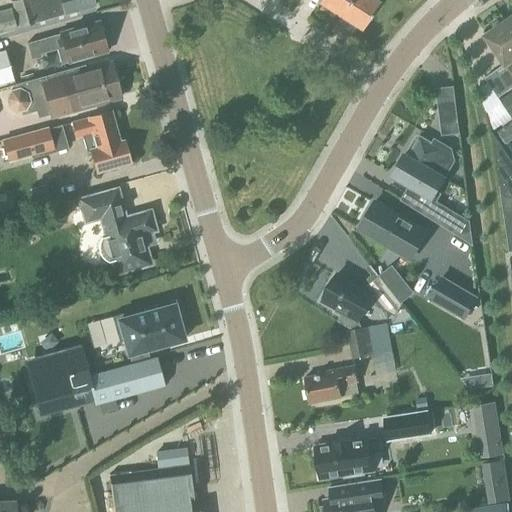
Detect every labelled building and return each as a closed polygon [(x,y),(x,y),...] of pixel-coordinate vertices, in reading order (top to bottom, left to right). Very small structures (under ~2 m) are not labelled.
[(16,0),(12,1),(19,28),(39,23),(38,20),(63,13),(64,13),(95,5),(93,0),(16,0)] [(340,14),(349,0),(318,0),(319,0),(340,14)] [(362,28),(379,2),(375,0),(349,0),(340,14),(362,28)] [(0,34),(17,29),(11,8),(0,11),(0,34)] [(111,47),(104,24),(99,23),(98,21),(34,39),(35,41),(32,42),(34,47),(36,46),(38,53),(56,48),(60,63),(106,51),(111,47)] [(511,31),(506,22),(486,35),(506,64),(495,71),(509,90),(511,88),(511,31)] [(0,85),(14,82),(5,51),(0,52),(0,85)] [(54,108),(59,107),(61,113),(120,96),(110,62),(85,69),(83,64),(14,84),(15,89),(10,90),(5,98),(8,107),(16,111),(21,110),(22,113),(36,109),(38,116),(55,112),(54,108)] [(499,98),(509,90),(495,71),(485,78),(499,98)] [(445,118),(458,116),(456,104),(444,105),(445,118)] [(119,142),(118,140),(110,111),(72,121),(76,136),(91,132),(95,147),(96,148),(119,142)] [(506,145),(511,140),(511,121),(497,132),(506,145)] [(31,159),(67,149),(61,126),(47,129),(47,127),(1,140),(7,163),(30,156),(31,159)] [(455,161),(452,149),(435,139),(433,143),(420,136),(419,139),(415,140),(411,147),(412,150),(410,153),(413,154),(410,158),(404,154),(392,175),(433,199),(445,178),(455,161)] [(96,148),(95,147),(90,149),(96,172),(130,163),(123,139),(118,140),(119,142),(96,148)] [(501,195),(511,197),(511,177),(500,185),(501,195)] [(37,207),(51,203),(46,185),(32,190),(37,207)] [(152,237),(151,232),(156,231),(151,215),(146,212),(125,218),(117,189),(79,200),(85,223),(100,219),(116,275),(151,265),(145,246),(152,237)] [(511,215),(511,197),(501,195),(504,217),(511,215)] [(360,229),(403,254),(408,245),(416,250),(427,231),(397,214),(396,216),(391,213),(392,211),(376,201),(360,229)] [(450,231),(473,245),(473,244),(471,227),(457,218),(450,231)] [(399,320),(413,318),(379,275),(363,288),(339,274),(324,301),(358,321),(366,307),(371,308),(373,303),(396,315),(399,320)] [(443,278),(430,298),(464,319),(477,298),(443,278)] [(176,298),(114,315),(126,355),(129,354),(131,361),(136,380),(168,371),(161,348),(190,340),(186,326),(187,325),(184,313),(182,314),(178,300),(176,300),(176,298)] [(377,375),(397,371),(387,323),(347,330),(353,359),(373,355),(377,375)] [(78,333),(18,350),(37,417),(91,402),(93,407),(141,394),(136,380),(131,361),(89,373),(78,333)] [(342,397),(359,394),(355,367),(320,373),(321,375),(304,378),(309,404),(342,398),(342,397)] [(481,388),(494,386),(492,373),(479,375),(481,388)] [(470,389),(481,388),(479,375),(461,378),(470,389)] [(418,410),(428,408),(427,397),(416,399),(418,410)] [(432,434),(428,410),(384,417),(388,441),(432,434)] [(380,438),(369,440),(350,442),(350,441),(347,441),(347,442),(346,443),(339,444),(338,444),(338,443),(335,443),(335,445),(317,448),(318,455),(318,456),(320,469),(322,477),(344,474),(345,477),(365,474),(364,470),(373,469),(371,453),(382,452),(380,438)] [(154,451),(155,470),(110,476),(114,511),(199,511),(198,501),(194,502),(187,448),(154,451)] [(375,511),(374,503),(384,501),(381,479),(331,487),(333,499),(325,500),(326,506),(322,507),(322,511),(375,511)] [(0,511),(14,511),(14,502),(0,502),(0,511)]
